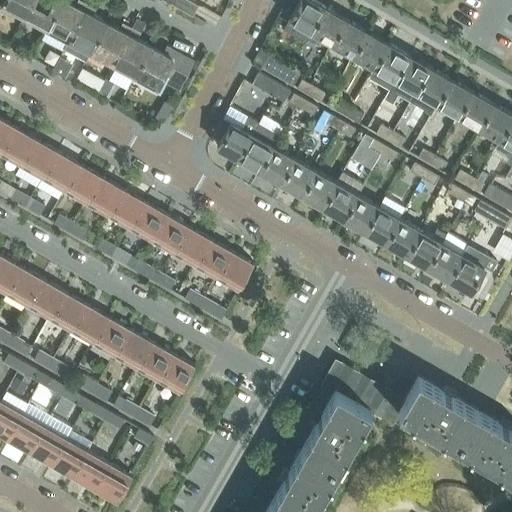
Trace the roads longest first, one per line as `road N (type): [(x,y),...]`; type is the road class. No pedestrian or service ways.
road 1 (residential): [(0,221),(276,381)]
road 2 (residential): [(338,269),(159,163)]
road 3 (residential): [(338,269),(482,353),(511,360)]
road 4 (residential): [(511,90),(351,0)]
road 5 (residential): [(159,163),(243,0)]
road 6 (residential): [(159,163),(0,74)]
road 7 (residential): [(202,511),(276,381)]
road 8 (residential): [(276,381),(338,269)]
